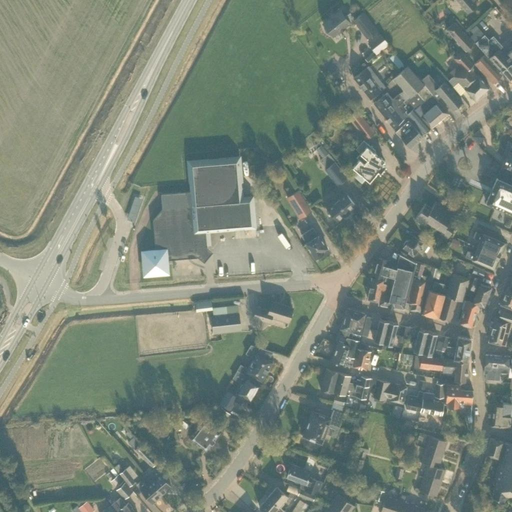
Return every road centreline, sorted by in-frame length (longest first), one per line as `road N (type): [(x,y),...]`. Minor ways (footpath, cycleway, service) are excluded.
road 1 (tertiary): [(194,511),(232,475),(334,298)]
road 2 (tertiary): [(96,300),(341,286)]
road 3 (primary): [(97,190),(175,25)]
road 4 (primary): [(175,25),(85,183)]
road 5 (residential): [(418,171),(338,67),(363,47)]
road 6 (unclassified): [(479,333),(334,298)]
road 7 (tertiary): [(341,286),(418,171)]
road 8 (unclassified): [(96,300),(120,226),(114,204),(97,190)]
road 9 (tertiary): [(418,171),(469,121),(511,96)]
